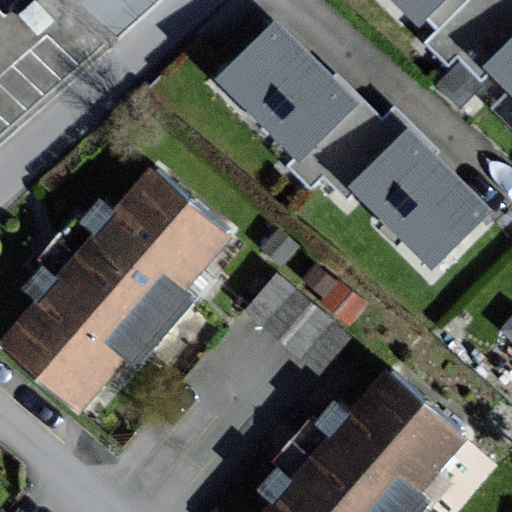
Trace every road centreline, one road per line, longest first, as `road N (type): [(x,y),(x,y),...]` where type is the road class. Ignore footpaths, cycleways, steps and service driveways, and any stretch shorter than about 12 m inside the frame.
road 1 (residential): [(196,0),(0,177)]
road 2 (residential): [(0,416),(110,511)]
